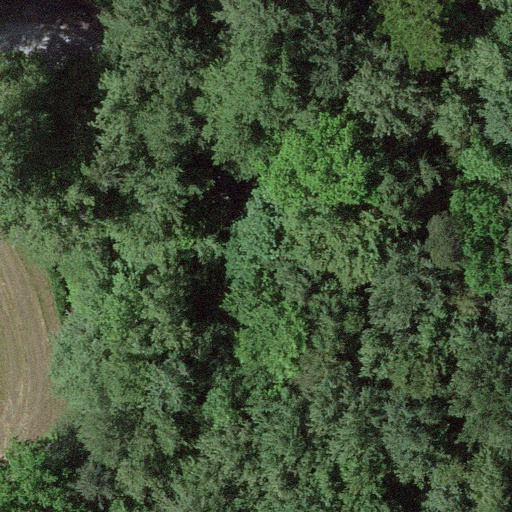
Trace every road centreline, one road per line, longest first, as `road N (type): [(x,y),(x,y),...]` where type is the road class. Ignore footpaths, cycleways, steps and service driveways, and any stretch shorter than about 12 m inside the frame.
road 1 (unclassified): [(352,0),(226,283),(147,511)]
road 2 (track): [(289,135),(375,106),(511,11)]
